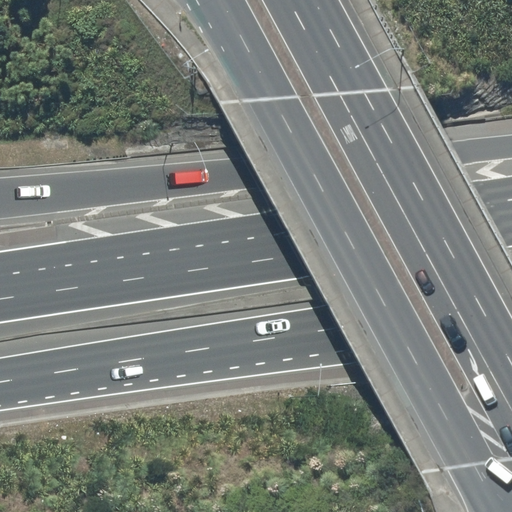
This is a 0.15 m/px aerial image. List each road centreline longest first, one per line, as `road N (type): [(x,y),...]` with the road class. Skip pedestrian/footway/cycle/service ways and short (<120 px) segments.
road 1 (secondary): [(498,511),(211,0)]
road 2 (motorway): [(511,304),(0,384)]
road 3 (motorway): [(0,295),(511,221)]
road 4 (motorway): [(0,198),(511,147)]
road 5 (secondary): [(304,0),(511,377)]
